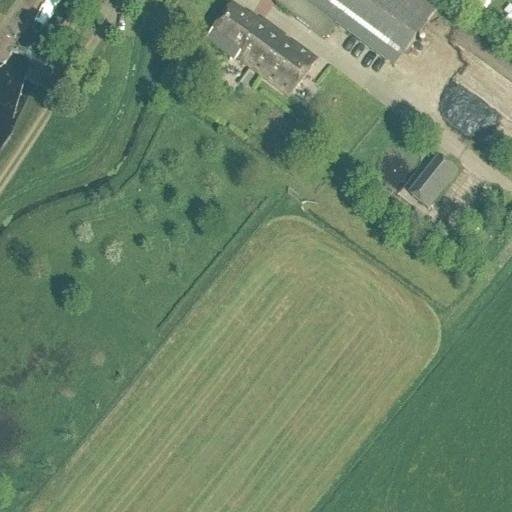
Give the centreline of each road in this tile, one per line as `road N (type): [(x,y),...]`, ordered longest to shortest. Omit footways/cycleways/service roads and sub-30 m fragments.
road 1 (track): [(255,1),(511,189)]
road 2 (unclassified): [(0,184),(121,0)]
